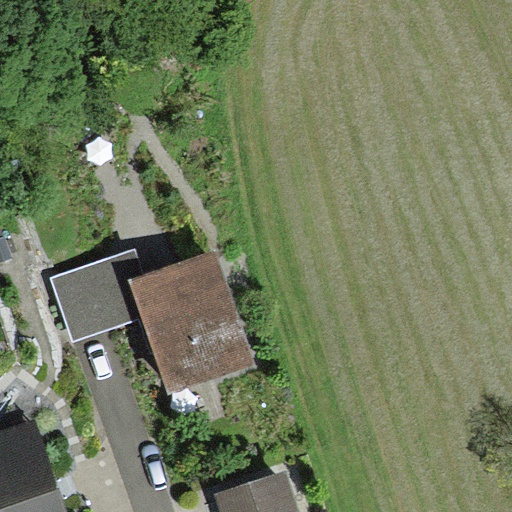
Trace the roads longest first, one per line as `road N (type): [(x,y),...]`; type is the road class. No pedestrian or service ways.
road 1 (track): [(360,0),(29,254)]
road 2 (residential): [(128,511),(29,254)]
